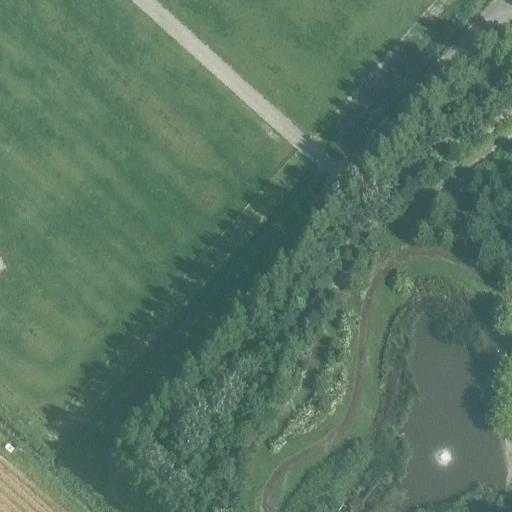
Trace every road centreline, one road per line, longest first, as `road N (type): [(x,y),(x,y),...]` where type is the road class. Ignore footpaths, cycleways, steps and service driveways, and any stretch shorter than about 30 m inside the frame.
road 1 (track): [(140,0),(347,177),(490,14),(511,10)]
road 2 (track): [(308,149),(49,435)]
